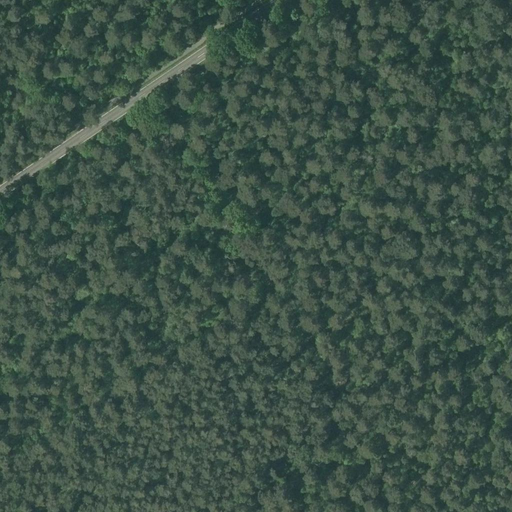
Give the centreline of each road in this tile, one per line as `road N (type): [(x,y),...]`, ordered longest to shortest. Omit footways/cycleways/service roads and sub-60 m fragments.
road 1 (tertiary): [(0,192),(281,0)]
road 2 (track): [(386,0),(511,166)]
